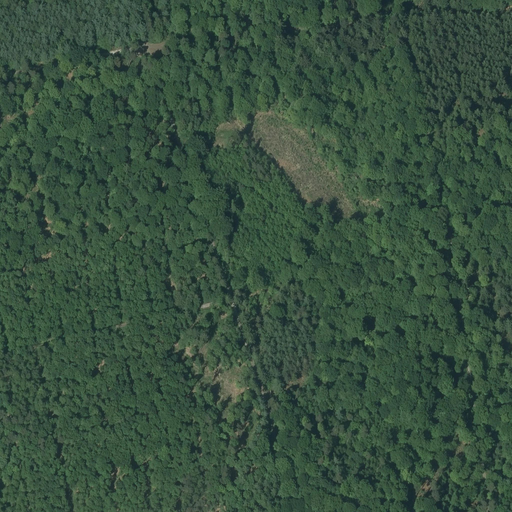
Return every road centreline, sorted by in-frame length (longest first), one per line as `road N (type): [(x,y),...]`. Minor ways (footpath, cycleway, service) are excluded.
road 1 (track): [(395,0),(456,263),(491,511)]
road 2 (track): [(141,41),(272,426),(281,511)]
road 3 (track): [(398,19),(141,41)]
road 4 (track): [(0,355),(230,299)]
road 5 (track): [(141,41),(0,75)]
